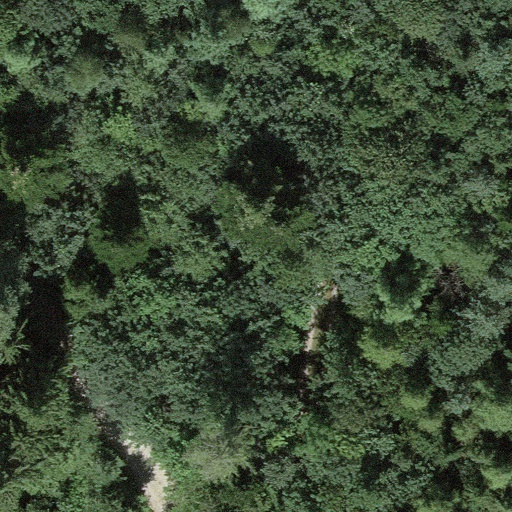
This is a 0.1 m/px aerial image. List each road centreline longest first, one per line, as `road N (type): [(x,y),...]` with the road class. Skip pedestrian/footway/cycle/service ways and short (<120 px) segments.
road 1 (track): [(366,0),(305,511)]
road 2 (track): [(196,511),(0,249)]
